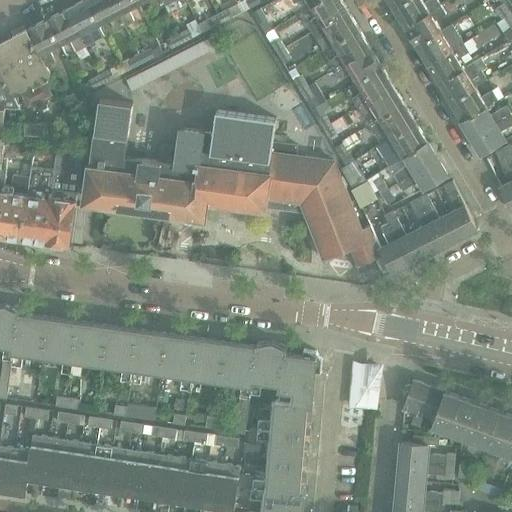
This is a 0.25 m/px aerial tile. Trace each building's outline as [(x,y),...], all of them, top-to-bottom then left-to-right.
[(87,0),(84,0),(67,9),(86,46),(95,42),(89,30),(100,25),(87,0)] [(112,0),(87,0),(100,25),(110,20),(116,31),(126,26),(112,0)] [(134,22),(128,10),(139,5),(136,0),(112,0),(126,26),(134,22)] [(161,0),(136,0),(139,5),(147,0),(149,0),(155,11),(165,6),(161,0)] [(318,16),(307,23),(312,31),(348,10),(342,0),(321,0),(312,6),(318,16)] [(388,0),(394,8),(407,0),(388,0)] [(422,0),(407,0),(394,8),(405,27),(441,5),(438,0),(427,0),(424,2),(422,0)] [(503,4),(496,9),(503,18),(510,13),(503,4)] [(441,5),(405,27),(417,46),(442,31),(436,22),(447,15),(441,5)] [(260,8),(253,12),(259,23),(267,19),(260,8)] [(67,9),(48,19),(61,45),(71,40),(77,51),(86,46),(67,9)] [(218,15),(222,22),(233,17),(229,9),(218,15)] [(348,10),(312,31),(318,41),(329,34),(335,43),(360,28),(348,10)] [(511,26),(511,16),(510,13),(503,18),(510,28),(511,26)] [(218,15),(208,20),(212,28),(222,22),(218,15)] [(48,19),(27,29),(47,67),(56,62),(50,50),(61,45),(48,19)] [(453,49),(464,43),(458,33),(453,24),(442,31),(417,46),(428,64),(453,49)] [(341,54),(330,61),(335,69),(371,47),(360,28),(335,43),(341,54)] [(51,76),(46,67),(47,67),(27,29),(9,39),(32,85),(51,76)] [(179,35),(183,43),(193,38),(189,30),(179,35)] [(179,35),(168,41),(172,48),(183,43),(179,35)] [(212,36),(126,80),(132,91),(218,47),(212,36)] [(279,38),(271,43),(277,53),(285,48),(279,38)] [(9,39),(0,43),(0,67),(14,95),(32,85),(9,39)] [(453,49),(428,64),(440,83),(464,68),(459,59),(470,52),(464,43),(453,49)] [(371,47),(335,69),(341,78),(352,72),(358,81),(382,66),(371,47)] [(285,48),(277,53),(284,63),(291,58),(285,48)] [(140,55),(144,63),(155,57),(151,49),(140,55)] [(140,55),(130,60),(134,68),(144,63),(140,55)] [(464,68),(440,83),(451,102),(476,87),(470,77),(481,70),(475,61),(464,68)] [(382,66),(358,81),(364,92),(353,98),(358,107),(394,85),(382,66)] [(0,107),(5,107),(21,108),(14,95),(0,67),(0,107)] [(101,75),(105,83),(115,78),(111,70),(101,75)] [(101,75),(90,81),(94,89),(105,83),(101,75)] [(302,76),(294,80),(300,90),(308,86),(302,76)] [(394,85),(358,107),(364,116),(375,109),(381,119),(405,104),(394,85)] [(308,86),(300,90),(306,100),(314,96),(308,86)] [(476,87),(451,102),(463,121),(486,107),(499,100),(493,91),(482,98),(476,87)] [(122,156),(124,144),(118,143),(119,135),(129,137),(134,104),(101,99),(96,132),(87,199),(188,212),(204,214),(206,198),(265,206),(274,142),(275,134),(274,134),(276,126),(277,118),(275,118),(267,117),(266,117),(258,116),(258,115),(256,115),(256,116),(248,115),(248,114),(246,114),(238,113),(237,112),(237,113),(229,112),(229,111),(227,111),(227,112),(219,110),(217,110),(216,118),(217,118),(216,126),(215,126),(214,133),(205,132),(205,131),(182,127),(177,164),(122,156)] [(381,119),(370,126),(375,135),(386,128),(392,138),(417,122),(405,104),(381,119)] [(463,121),(472,137),(511,113),(507,105),(490,115),(486,107),(463,121)] [(325,113),(317,118),(323,128),(331,123),(325,113)] [(511,113),(472,137),(482,154),(505,140),(500,131),(511,123),(511,113)] [(417,122),(392,138),(404,157),(405,156),(428,142),(417,122)] [(331,123),(323,128),(330,138),(337,133),(331,123)] [(25,124),(25,136),(45,137),(45,125),(25,124)] [(298,145),(274,142),(265,206),(301,211),(302,209),(305,210),(324,257),(324,258),(352,247),(355,246),(358,255),(359,256),(360,255),(360,254),(367,252),(370,260),(371,259),(384,255),(381,248),(369,226),(361,229),(346,188),(346,183),(342,176),(334,175),(336,165),(333,159),(297,155),(298,145)] [(405,156),(410,164),(394,174),(399,182),(438,158),(428,142),(405,156)] [(343,143),(335,148),(342,158),(349,153),(343,143)] [(51,198),(47,242),(71,245),(84,151),(71,149),(70,157),(57,155),(56,160),(51,198)] [(496,152),(504,166),(511,163),(504,149),(496,152)] [(28,195),(22,238),(47,242),(51,198),(56,160),(34,157),(28,195)] [(438,158),(399,182),(404,190),(420,180),(425,189),(448,175),(438,158)] [(346,165),(342,168),(353,188),(354,189),(369,181),(368,179),(356,160),(346,165)] [(511,182),(501,187),(511,207),(511,164),(511,163),(504,166),(503,167),(511,182)] [(382,176),(374,181),(381,192),(389,188),(382,176)] [(369,181),(354,189),(363,207),(378,198),(369,181)] [(389,188),(381,192),(388,204),(396,199),(389,188)] [(4,192),(0,218),(0,235),(22,238),(28,195),(4,192)] [(466,205),(449,214),(461,238),(478,229),(466,205)] [(449,214),(432,222),(444,246),(461,238),(449,214)] [(432,222),(415,231),(427,255),(444,246),(432,222)] [(415,231),(398,240),(410,264),(427,255),(415,231)] [(398,240),(381,248),(384,255),(393,272),(410,264),(398,240)] [(5,349),(4,358),(13,359),(20,313),(21,310),(6,303),(0,303),(0,341),(10,343),(5,349)] [(13,359),(12,364),(22,365),(23,356),(20,350),(44,353),(49,317),(20,313),(13,359)] [(79,321),(49,317),(44,353),(68,356),(64,362),(62,371),(72,372),(79,321)] [(79,321),(72,372),(81,373),(82,365),(79,358),(103,361),(108,325),(79,321)] [(123,370),(122,379),(131,380),(138,329),(108,325),(103,361),(128,364),(123,370)] [(163,369),(168,333),(138,329),(131,380),(140,381),(142,373),(139,366),(163,369)] [(182,378),(181,387),(191,388),(197,338),(168,333),(163,369),(187,373),(182,378)] [(197,338),(191,388),(200,390),(201,381),(198,374),(222,377),(227,342),(197,338)] [(258,377),(282,380),(283,381),(287,353),(288,347),(273,340),(257,343),(257,346),(251,391),(260,393),(261,384),(258,377)] [(242,386),(241,395),(250,396),(251,391),(257,346),(227,342),(222,377),(247,381),(242,386)] [(287,353),(283,381),(282,380),(280,399),(313,403),(315,373),(321,374),(323,358),(321,358),(317,352),(317,351),(304,349),(303,355),(287,353)] [(4,358),(2,371),(11,372),(12,364),(13,359),(4,358)] [(354,381),(351,405),(363,406),(377,407),(381,367),(355,365),(354,381)] [(2,371),(0,382),(0,383),(9,385),(11,372),(2,371)] [(415,379),(405,407),(416,411),(421,413),(431,385),(415,379)] [(0,383),(0,397),(8,399),(9,385),(0,383)] [(446,391),(431,385),(421,413),(426,414),(436,418),(446,391)] [(460,434),(459,437),(461,438),(475,401),(446,391),(436,418),(434,424),(460,434)] [(241,395),(239,407),(249,409),(250,396),(241,395)] [(57,396),(56,406),(68,407),(69,397),(57,396)] [(81,399),(69,397),(68,407),(79,409),(81,399)] [(184,410),(186,399),(177,398),(175,409),(184,410)] [(260,421),(259,431),(311,435),(314,403),(313,403),(280,399),(277,402),(275,427),(269,422),(260,421)] [(465,435),(491,445),(503,412),(475,401),(461,438),(464,439),(465,435)] [(6,403),(5,413),(16,415),(18,405),(6,403)] [(128,406),(126,416),(156,421),(158,408),(128,403),(128,406)] [(114,414),(126,416),(128,406),(116,404),(114,414)] [(25,417),(37,418),(38,408),(26,406),(25,417)] [(239,407),(237,420),(247,421),(249,409),(239,407)] [(50,410),(38,408),(37,418),(48,420),(50,410)] [(57,421),(68,423),(70,413),(59,411),(57,421)] [(421,413),(416,411),(411,423),(421,427),(426,414),(421,413)] [(511,452),(511,415),(503,412),(491,445),(511,452)] [(70,413),(68,423),(80,425),(82,415),(70,413)] [(175,413),(174,423),(185,425),(187,415),(175,413)] [(208,415),(206,427),(216,429),(218,416),(208,415)] [(88,426),(100,428),(101,418),(90,416),(88,426)] [(251,416),(249,440),(258,440),(260,417),(251,416)] [(101,418),(100,428),(112,429),(113,419),(101,418)] [(237,420),(235,432),(245,434),(247,421),(237,420)] [(120,431),(132,432),(133,422),(121,421),(120,431)] [(133,422),(132,432),(143,434),(145,424),(133,422)] [(152,435),(163,437),(165,427),(153,425),(152,435)] [(165,427),(163,437),(175,439),(176,429),(165,427)] [(185,430),(183,440),(195,442),(196,432),(185,430)] [(274,438),(271,462),(308,466),(311,435),(259,431),(258,440),(267,441),(274,438)] [(208,433),(196,432),(195,442),(207,443),(208,433)] [(28,478),(44,481),(50,437),(34,435),(32,450),(28,478)] [(215,445),(227,446),(228,436),(216,435),(215,445)] [(228,436),(227,446),(238,448),(240,438),(228,436)] [(413,436),(413,442),(429,444),(439,445),(439,438),(413,436)] [(50,437),(44,481),(60,483),(66,439),(50,437)] [(66,439),(60,483),(75,486),(82,442),(66,439)] [(402,441),(400,461),(427,463),(453,466),(455,453),(447,452),(446,456),(428,454),(429,444),(402,441)] [(82,442),(75,486),(91,488),(98,444),(82,442)] [(114,447),(98,444),(91,488),(107,490),(114,447)] [(0,490),(9,492),(16,448),(0,445),(0,490)] [(129,449),(114,447),(107,490),(123,493),(129,449)] [(16,448),(9,492),(26,494),(28,478),(32,450),(16,448)] [(145,452),(129,449),(123,493),(139,495),(145,452)] [(145,452),(139,495),(155,498),(161,454),(145,452)] [(161,454),(155,498),(171,500),(177,456),(161,454)] [(177,456),(171,500),(187,502),(193,459),(177,456)] [(209,461),(193,459),(187,502),(202,505),(209,461)] [(209,461),(202,505),(218,507),(225,464),(209,461)] [(400,461),(399,480),(425,482),(426,473),(444,474),(444,478),(452,479),(453,466),(427,463),(400,461)] [(254,481),(254,489),(305,493),(306,493),(308,466),(271,462),(269,486),(263,482),(254,481)] [(241,466),(225,464),(218,507),(234,510),(241,466)] [(460,464),(459,477),(467,477),(468,465),(460,464)] [(399,480),(397,498),(424,501),(443,503),(458,504),(459,491),(444,489),(444,493),(424,491),(425,482),(399,480)] [(477,481),(474,489),(487,493),(489,486),(477,481)] [(267,497),(265,511),(302,511),(305,493),(254,489),(254,490),(252,490),(252,500),(260,501),(267,497)] [(397,498),(395,511),(422,511),(423,510),(442,511),(443,503),(424,501),(397,498)]
